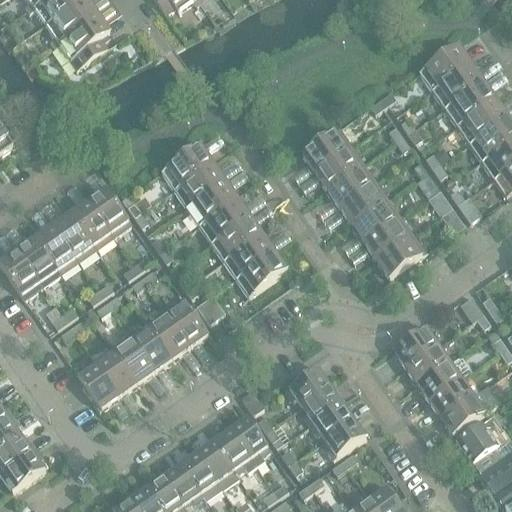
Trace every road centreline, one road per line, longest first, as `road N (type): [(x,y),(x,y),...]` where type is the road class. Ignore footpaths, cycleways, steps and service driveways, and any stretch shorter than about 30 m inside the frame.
road 1 (residential): [(308,326),(96,472)]
road 2 (residential): [(345,316),(328,272),(227,129)]
road 3 (residential): [(453,511),(350,357),(348,340)]
road 4 (residential): [(96,472),(0,330)]
road 5 (residential): [(511,247),(388,330)]
